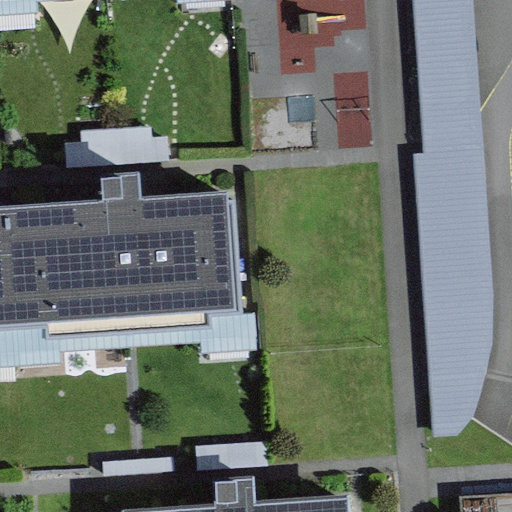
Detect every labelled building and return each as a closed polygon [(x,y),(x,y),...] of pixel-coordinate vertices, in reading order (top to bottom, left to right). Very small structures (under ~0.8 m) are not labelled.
[(473,0),(411,0),(435,444),(458,449),(476,419),(489,382),(496,321),(473,0)] [(83,158),(66,159),(68,185),(174,178),(172,152),(154,153),(153,141),(83,146),(83,158)] [(98,232),(0,240),(0,381),(240,362),(229,219),(139,226),(137,202),(95,205),(98,232)] [(268,453),(195,457),(197,489),(269,485),(268,453)] [(215,511),(259,511),(258,498),(215,501),(215,511)]
